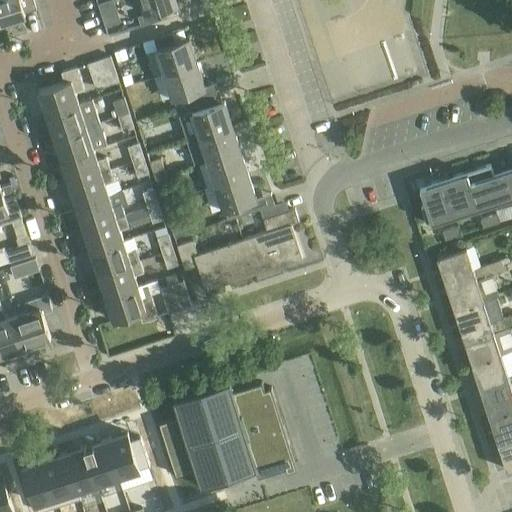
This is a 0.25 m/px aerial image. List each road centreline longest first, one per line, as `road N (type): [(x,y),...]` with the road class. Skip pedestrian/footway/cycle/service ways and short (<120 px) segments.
road 1 (residential): [(95,377),(0,82)]
road 2 (residential): [(348,294),(387,294),(396,307),(466,511)]
road 3 (residential): [(95,377),(348,294)]
road 4 (residential): [(331,184),(312,162),(260,0)]
road 5 (residential): [(331,184),(511,121)]
